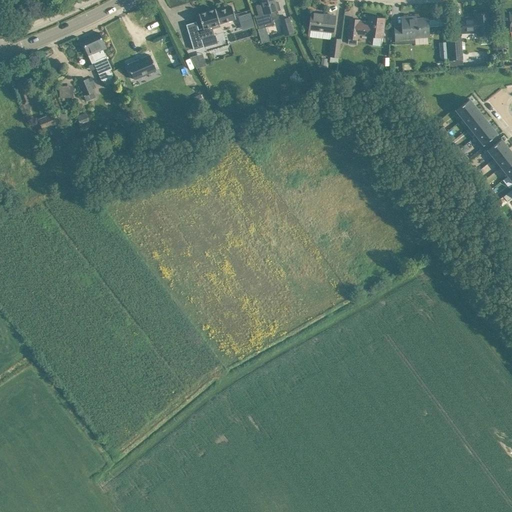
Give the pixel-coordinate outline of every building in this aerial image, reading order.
[(258,15),(255,16),(259,28),(274,24),(273,19),(279,17),(277,10),(279,9),(277,2),(275,3),(274,0),(259,0),(261,3),(257,4),(256,7),(258,15)] [(196,21),(186,24),(194,50),(204,47),(201,38),(215,34),(213,28),(220,26),(219,23),(225,21),(233,19),(235,18),(235,16),(234,13),(232,6),(216,11),(215,9),(199,14),(202,23),(203,28),(198,29),(196,21)] [(250,13),(245,14),(249,28),(254,27),(250,13)] [(309,30),(308,36),(332,39),(332,38),(333,32),(335,16),(311,13),(310,23),(309,30)] [(476,14),(476,17),(470,18),(461,18),(462,32),(477,31),(477,34),(495,33),(494,13),(476,14)] [(284,35),(293,32),(289,17),(280,20),(284,35)] [(349,29),(348,38),(356,39),(357,34),(367,35),(373,36),(372,45),(380,46),(381,37),(382,37),(383,28),(384,18),(369,17),(369,22),(358,21),(359,20),(350,19),(349,29)] [(402,26),(395,27),(396,41),(414,39),(414,37),(428,36),(427,18),(410,19),(410,17),(402,17),(402,26)] [(102,81),(113,75),(110,69),(112,69),(106,56),(103,49),(106,48),(99,32),(82,40),(86,49),(92,63),(93,62),(102,81)] [(463,69),(462,59),(463,59),(461,37),(447,38),(449,60),(450,69),(463,69)] [(332,39),(330,56),(338,57),(339,49),(340,39),(332,38),(332,39)] [(201,63),(211,59),(208,50),(198,53),(201,63)] [(151,52),(129,62),(135,77),(157,68),(151,52)] [(354,70),(347,73),(349,79),(357,75),(354,70)] [(88,77),(80,81),(88,101),(96,98),(93,92),(94,91),(92,89),(97,87),(93,79),(92,77),(88,78),(88,77)] [(15,83),(23,104),(30,101),(22,80),(15,83)] [(200,94),(194,98),(198,105),(204,101),(200,94)] [(456,110),(462,118),(476,107),(469,99),(456,110)] [(476,107),(462,118),(469,127),(483,116),(476,107)] [(46,116),(38,119),(42,128),(44,133),(51,130),(55,139),(57,144),(59,143),(64,141),(71,138),(68,131),(61,133),(61,131),(58,126),(68,122),(63,111),(52,115),(51,113),(46,115),(46,116)] [(86,113),(77,116),(80,124),(89,120),(86,113)] [(126,113),(118,121),(126,129),(134,121),(126,113)] [(469,127),(476,136),(490,125),(483,116),(469,127)] [(442,125),(438,128),(442,134),(446,131),(442,125)] [(490,125),(476,136),(483,144),(497,133),(490,125)] [(446,131),(442,134),(447,140),(451,137),(446,131)] [(487,150),(494,158),(508,147),(501,139),(487,150)] [(456,143),(452,146),(456,151),(460,148),(456,143)] [(511,158),(511,152),(508,147),(494,158),(501,167),(511,158)] [(460,148),(456,151),(460,157),(464,154),(460,148)] [(508,176),(511,172),(511,158),(501,167),(508,176)] [(474,166),(470,169),(474,174),(478,171),(474,166)] [(478,171),(474,174),(478,179),(482,176),(478,171)] [(488,183),(483,186),(488,191),(492,188),(488,183)] [(492,188),(488,191),(492,196),(496,193),(492,188)] [(511,189),(503,196),(507,202),(511,197),(511,189)]
